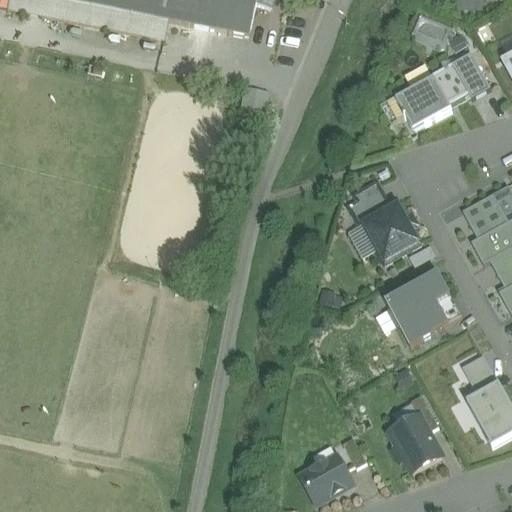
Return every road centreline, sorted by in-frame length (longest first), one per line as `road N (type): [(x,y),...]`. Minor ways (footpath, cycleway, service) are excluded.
road 1 (unclassified): [(336,0),(274,145),(194,511)]
road 2 (residential): [(511,372),(417,210),(511,155)]
